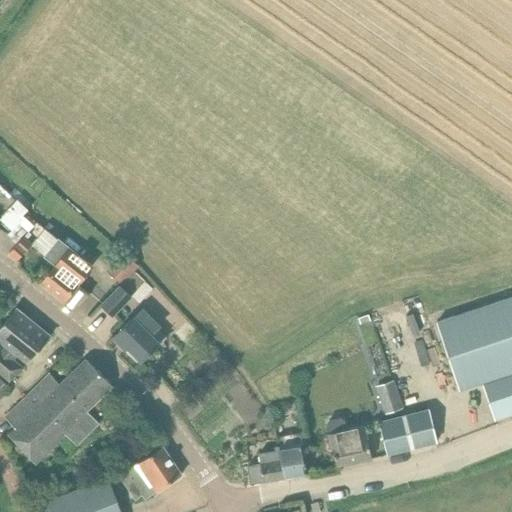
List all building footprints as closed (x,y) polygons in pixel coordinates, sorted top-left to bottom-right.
[(0,200),(14,182),(0,171),(0,200)] [(26,226),(44,238),(56,220),(38,208),(26,226)] [(6,237),(14,243),(27,224),(19,218),(6,237)] [(23,238),(9,253),(17,261),(31,245),(23,238)] [(40,285),(63,303),(92,267),(58,240),(45,257),(56,265),(40,285)] [(113,253),(121,263),(137,250),(129,240),(113,253)] [(132,296),(119,285),(100,306),(112,318),(132,296)] [(495,421),(511,415),(511,296),(437,322),(459,390),(482,383),(495,421)] [(1,350),(0,349),(0,373),(9,382),(22,369),(12,360),(17,354),(28,363),(51,336),(17,308),(0,328),(0,339),(6,344),(1,350)] [(160,344),(133,317),(112,338),(126,351),(128,349),(141,363),(160,344)] [(86,359),(85,361),(60,384),(50,374),(4,418),(14,428),(9,434),(34,461),(65,433),(77,445),(99,424),(86,411),(112,386),(86,359)] [(212,368),(208,372),(203,376),(210,384),(219,376),(212,368)] [(0,396),(9,387),(0,378),(0,396)] [(394,380),(375,386),(384,415),(403,409),(394,380)] [(380,424),(383,436),(388,455),(436,443),(428,412),(380,424)] [(326,424),(328,434),(336,467),(371,459),(367,440),(365,433),(364,426),(346,430),(344,420),(340,417),(328,420),(326,424)] [(278,447),(283,480),(306,476),(301,449),(306,448),(303,433),(277,437),(278,447)] [(121,475),(118,476),(135,500),(142,496),(144,499),(145,500),(181,475),(162,447),(121,475)] [(247,467),(250,486),(283,480),(278,447),(274,448),(275,452),(258,455),(260,465),(247,467)] [(121,511),(108,477),(31,507),(32,511),(121,511)]
